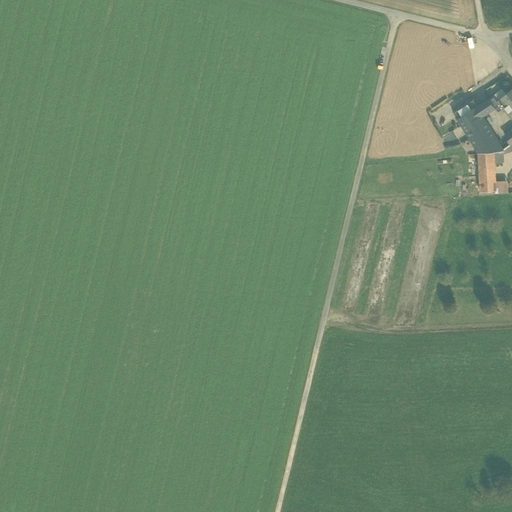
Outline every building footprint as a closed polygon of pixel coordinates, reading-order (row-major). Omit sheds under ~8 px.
[(511,90),(499,101),(501,104),(511,117),(511,90)] [(494,95),(488,100),(495,109),(501,104),(499,101),(494,95)] [(473,98),(453,111),(458,119),(477,107),(478,106),(473,98)] [(478,106),(477,107),(483,117),(495,109),(488,100),(478,106)] [(477,107),(458,119),(478,153),(502,151),(503,150),(483,117),(477,107)] [(503,150),(502,151),(503,154),(511,150),(511,143),(511,144),(503,150)] [(502,151),(478,153),(478,161),(494,160),(495,163),(503,162),(503,154),(502,151)] [(494,160),(478,161),(481,191),(497,190),(495,163),(494,160)]
